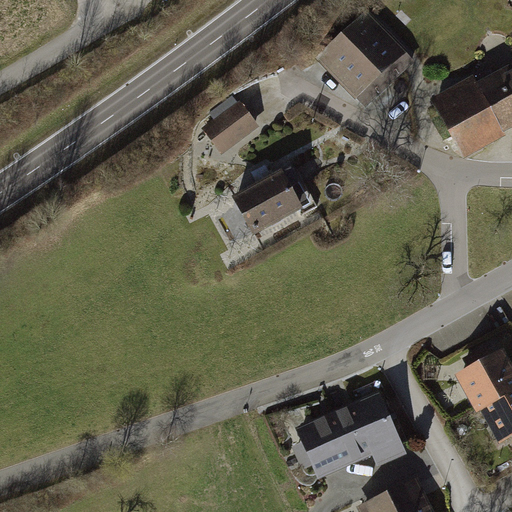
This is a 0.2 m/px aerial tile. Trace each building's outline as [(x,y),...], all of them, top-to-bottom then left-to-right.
[(409,55),(371,13),(318,62),(357,104),(409,55)] [(475,77),(433,98),(465,159),(508,138),(505,133),(511,129),(511,65),(478,82),(475,77)] [(205,132),(222,156),(261,130),(244,105),(205,132)] [(234,196),(258,241),(313,211),(288,167),(234,196)] [(477,410),(480,408),(511,388),(511,365),(501,348),(456,376),(477,410)] [(511,388),(480,408),(503,446),(511,440),(511,388)] [(379,393),(335,412),(356,461),(373,454),(378,465),(407,453),(402,441),(407,439),(395,413),(389,416),(379,393)] [(314,479),(356,461),(335,412),(308,423),(293,430),(300,446),(293,449),(304,473),(310,470),(314,479)] [(434,511),(420,482),(363,510),(364,511),(434,511)]
